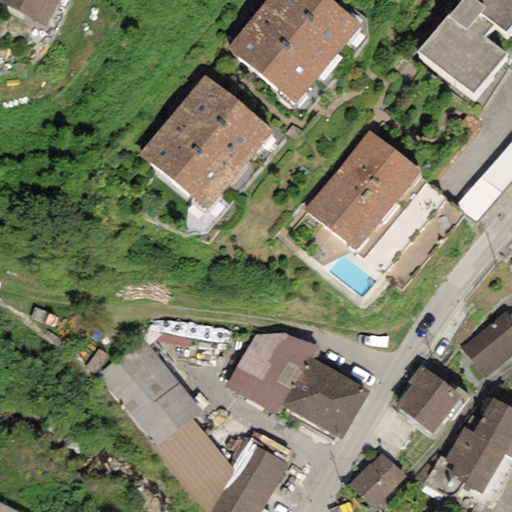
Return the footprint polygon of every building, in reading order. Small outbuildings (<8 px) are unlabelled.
[(0,0),(0,5),(45,28),(59,0),(0,0)] [(296,110),(360,33),(321,0),(271,0),(227,53),(296,110)] [(511,0),(454,0),(463,7),(417,57),(473,105),(507,65),(484,45),(494,34),(506,44),(511,36),(511,0)] [(203,218),(272,137),(204,80),(135,161),(203,218)] [(356,258),(421,181),(368,136),(303,213),(356,258)] [(511,151),(461,210),(481,228),(511,192),(511,151)] [(511,323),(505,315),(460,350),(485,381),(511,360),(511,323)] [(285,335),(255,337),(224,390),(276,420),(281,410),(310,361),(312,362),(318,351),(285,335)] [(202,511),(269,511),(294,469),(267,454),(257,440),(244,462),(234,470),(200,426),(206,416),(149,342),(101,378),(202,511)] [(310,361),(281,410),(341,445),(370,397),(312,362),(310,361)] [(461,402),(420,369),(407,385),(412,388),(394,411),(432,440),(461,402)] [(511,413),(492,402),(473,436),(464,431),(444,465),(454,470),(448,480),(482,499),(506,458),(511,461),(511,413)] [(374,511),(406,480),(381,456),(348,489),(372,511),(374,511)]
